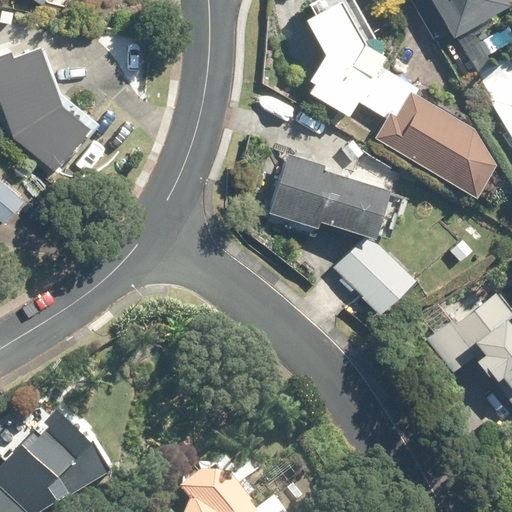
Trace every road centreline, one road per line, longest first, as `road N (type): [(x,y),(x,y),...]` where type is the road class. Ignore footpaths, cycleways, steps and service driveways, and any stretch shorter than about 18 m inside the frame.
road 1 (residential): [(418,511),(326,368),(154,229)]
road 2 (residential): [(209,0),(198,128),(154,229)]
road 3 (residential): [(154,229),(98,285),(0,348)]
